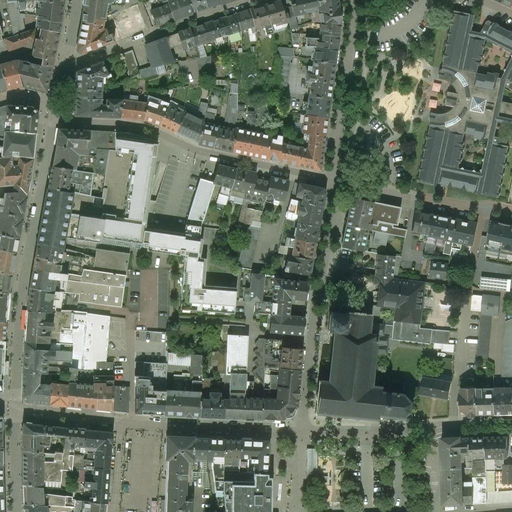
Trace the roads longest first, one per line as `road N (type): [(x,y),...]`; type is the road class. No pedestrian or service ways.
road 1 (residential): [(248,0),(64,63),(52,114),(149,129),(205,153),(338,181)]
road 2 (residential): [(303,431),(118,423),(111,511)]
road 3 (residential): [(303,431),(315,297),(338,181)]
road 4 (residential): [(352,0),(338,181)]
road 5 (residential): [(338,181),(461,209),(511,209)]
road 6 (residential): [(432,427),(303,431)]
